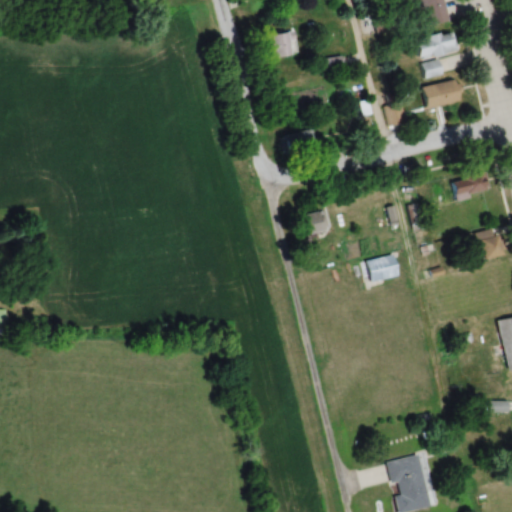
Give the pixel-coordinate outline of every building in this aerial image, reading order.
[(441,0),(413,0),(416,10),(424,8),(428,25),(447,21),(441,0)] [(268,56),(295,53),(293,30),(265,32),(268,56)] [(453,51),(450,31),(412,37),(415,57),(453,51)] [(422,106),(457,101),(453,80),(419,85),(422,106)] [(281,154),(312,154),(312,132),(281,132),(281,154)] [(486,190),(481,170),(448,179),(454,199),(486,190)] [(301,234),(326,228),(321,208),(296,215),(301,234)] [(472,232),(480,261),(500,256),(493,227),(472,232)] [(360,258),(390,250),(397,273),(367,282),(360,258)] [(511,316),(494,320),(504,371),(511,369),(511,316)] [(487,409),(502,412),(504,405),(488,402),(487,409)] [(392,511),(397,511),(426,507),(417,455),(384,461),(392,511)]
